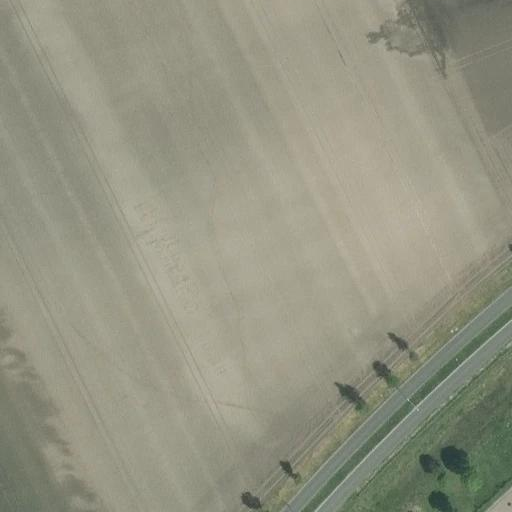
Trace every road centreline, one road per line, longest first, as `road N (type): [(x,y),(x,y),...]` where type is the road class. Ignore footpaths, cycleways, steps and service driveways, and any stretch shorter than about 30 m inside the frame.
road 1 (tertiary): [(511,298),(344,453),(293,511)]
road 2 (tertiary): [(331,511),(511,329)]
